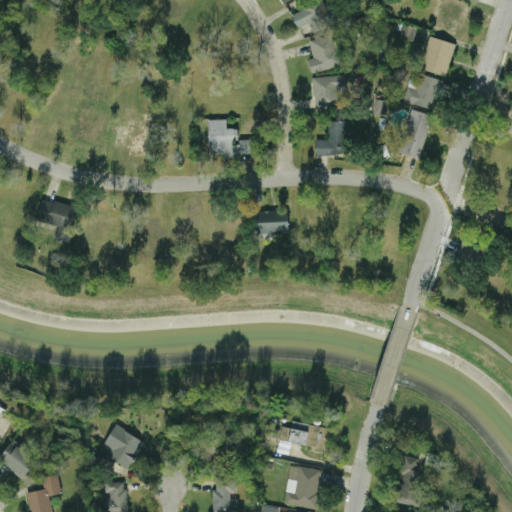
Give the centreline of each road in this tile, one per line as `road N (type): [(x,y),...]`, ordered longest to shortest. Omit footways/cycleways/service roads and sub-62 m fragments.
road 1 (residential): [(438,207),(432,196),(362,178),(108,181),(60,171),(0,143)]
road 2 (residential): [(511,0),(449,186),(457,200)]
road 3 (residential): [(286,177),(283,74),(242,0)]
